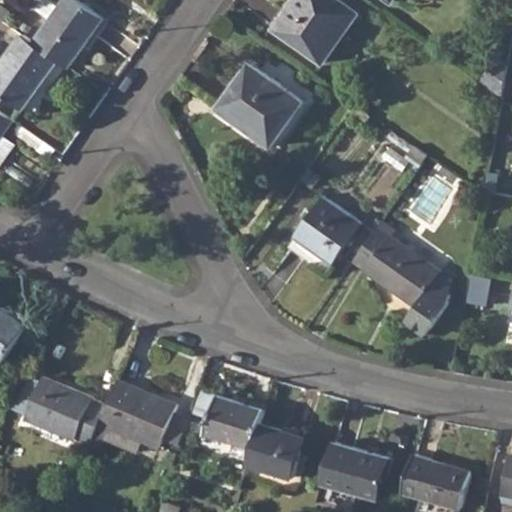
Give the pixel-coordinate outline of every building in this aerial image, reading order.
[(52,17),(35,41),(59,58),(70,65),(105,16),(82,0),(63,0),(61,3),(56,0),(40,0),(35,7),(52,17)] [(342,0),(293,0),(275,25),(325,61),(359,11),(342,0)] [(35,41),(22,32),(0,65),(0,89),(26,107),(59,58),(35,41)] [(501,53),(484,79),(504,94),(510,61),(501,53)] [(251,61),(220,106),(273,143),(305,99),(251,61)] [(15,119),(0,108),(0,165),(16,143),(4,134),(15,119)] [(414,141),(409,149),(423,159),(429,151),(414,141)] [(323,195),(296,236),(334,262),(362,221),(323,195)] [(382,218),(355,259),(366,266),(365,269),(417,304),(407,319),(427,332),(447,302),(449,300),(450,294),(432,281),(441,270),(390,236),(395,228),(382,218)] [(0,303),(0,355),(5,359),(29,324),(0,303)] [(28,416),(92,443),(101,420),(109,404),(44,377),(43,379),(29,373),(13,408),(29,415),(28,416)] [(109,404),(101,420),(144,439),(162,446),(180,404),(119,379),(109,404)] [(207,432),(254,446),(263,422),(267,408),(219,392),(207,432)] [(254,446),(250,462),(296,476),(308,436),(263,422),(254,446)] [(337,441),(325,482),(382,498),(393,457),(337,441)] [(503,493),(511,494),(511,451),(510,452),(503,493)] [(416,452),(406,490),(463,507),(474,469),(416,452)] [(167,499),(162,511),(181,511),(184,504),(167,499)]
